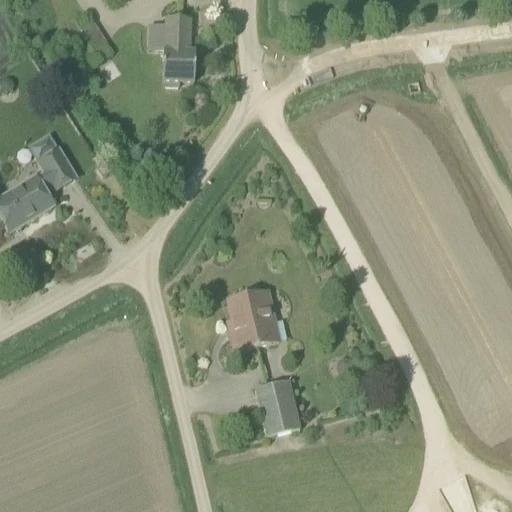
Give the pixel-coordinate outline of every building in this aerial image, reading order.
[(86,18),(59,35),(85,75),(112,58),(86,18)] [(178,92),(178,86),(193,87),(194,56),(188,56),(189,23),(165,22),(164,55),(162,55),(161,86),(165,86),(164,92),(178,92)] [(417,85),(408,88),(410,97),(420,95),(417,85)] [(0,202),(0,221),(10,237),(52,211),(43,196),(51,191),(54,196),(75,183),(58,154),(37,167),(43,177),(0,202)] [(102,182),(114,174),(108,166),(96,174),(102,182)] [(368,269),(354,275),(370,308),(383,302),(368,269)] [(234,357),(253,352),(278,346),(274,327),(270,311),(264,313),(260,297),(253,299),(252,296),(249,295),(237,298),(235,300),(236,303),(227,305),(231,325),(227,326),(234,357)] [(266,442),(285,437),(301,434),(288,385),(254,393),(266,442)] [(427,389),(414,392),(429,444),(441,440),(427,389)]
